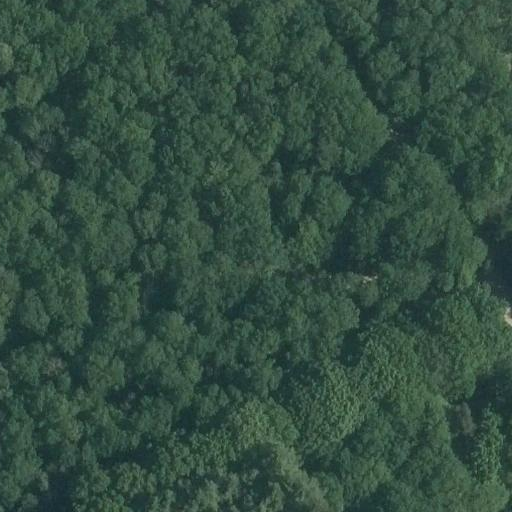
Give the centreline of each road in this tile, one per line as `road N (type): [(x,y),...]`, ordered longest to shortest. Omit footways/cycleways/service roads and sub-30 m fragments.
road 1 (track): [(0,373),(227,334),(299,300),(431,268),(511,235)]
road 2 (track): [(511,313),(293,0)]
road 3 (track): [(299,300),(354,204),(397,153),(511,70)]
road 4 (track): [(0,160),(178,0)]
